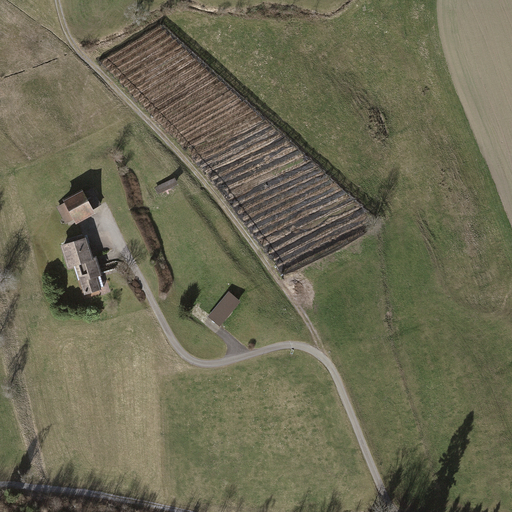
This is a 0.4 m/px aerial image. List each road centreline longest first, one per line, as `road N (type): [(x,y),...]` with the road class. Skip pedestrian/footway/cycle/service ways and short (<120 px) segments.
road 1 (track): [(59,0),(71,42),(213,193),(327,361)]
road 2 (track): [(0,485),(186,511)]
